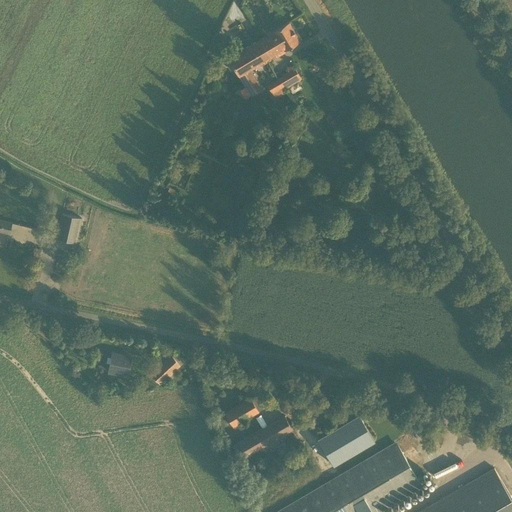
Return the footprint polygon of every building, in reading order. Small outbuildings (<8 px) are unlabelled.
[(261,38),(271,57),(284,50),(300,40),(289,21),(261,38)] [(228,57),(239,76),(240,77),(246,86),(251,95),(262,88),(251,71),(250,69),(271,57),(261,38),(228,57)] [(284,89),(302,79),(293,65),(288,68),(290,72),(278,79),(284,89)] [(284,89),(278,79),(267,85),(273,96),(284,89)] [(298,81),(289,87),(293,93),(302,88),(298,81)] [(261,159),(256,170),(262,173),(268,162),(261,159)] [(332,203),(326,209),(332,215),(337,208),(332,203)] [(52,227),(51,232),(50,237),(57,239),(76,243),(82,218),(62,214),(59,228),(52,227)] [(0,231),(9,233),(12,222),(0,219),(0,231)] [(128,375),(132,357),(112,353),(109,372),(128,375)] [(180,365),(172,355),(152,374),(160,384),(180,365)] [(251,397),(225,412),(233,426),(259,410),(251,397)] [(292,429),(284,415),(232,446),(240,460),(260,448),(261,450),(264,448),(263,447),(292,429)] [(359,415),(319,439),(334,464),(374,441),(359,415)] [(377,511),(421,487),(412,471),(424,464),(433,479),(468,459),(454,435),(433,447),(422,427),(395,443),(277,511),(377,511)] [(265,463),(252,481),(261,488),(275,470),(265,463)] [(419,511),(511,511),(511,498),(494,468),(419,511)]
